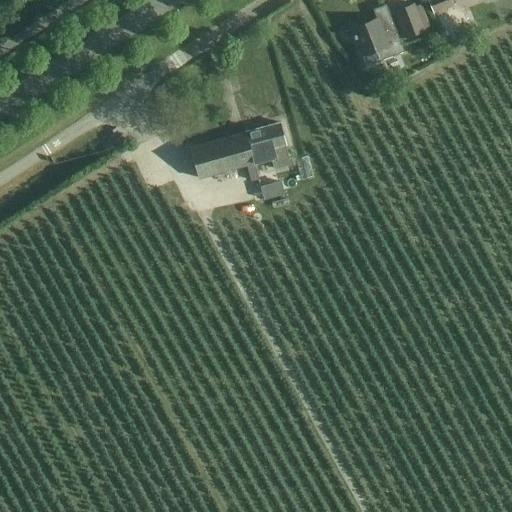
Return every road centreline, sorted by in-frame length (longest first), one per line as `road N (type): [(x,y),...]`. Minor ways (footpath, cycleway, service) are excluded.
road 1 (residential): [(46,150),(281,0)]
road 2 (unclassified): [(0,108),(172,0)]
